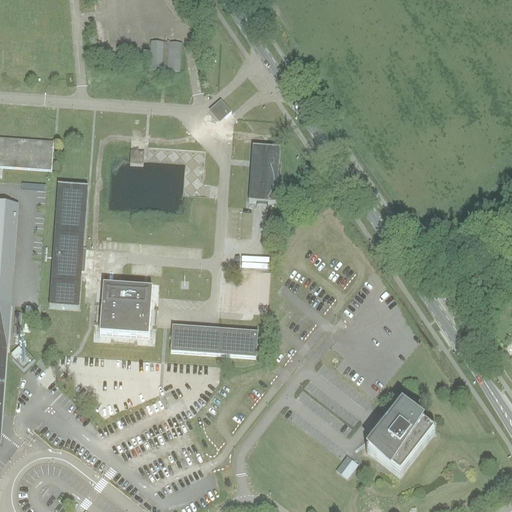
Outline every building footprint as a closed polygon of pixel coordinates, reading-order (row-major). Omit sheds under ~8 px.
[(180,73),(182,45),(151,43),(149,71),(180,73)] [(221,102),(209,113),(219,124),(231,114),(221,102)] [(0,140),(0,168),(52,172),(54,144),(0,140)] [(276,206),(280,150),(253,148),(249,204),(276,206)] [(130,161),(130,165),(143,166),(144,162),(144,153),(131,153),(130,161)] [(82,274),(88,189),(58,187),(49,308),(80,311),(82,274)] [(0,446),(1,446),(6,359),(9,306),(0,305),(0,281),(12,271),(17,206),(0,204),(0,446)] [(103,287),(100,337),(149,340),(152,291),(103,287)] [(258,334),(173,328),(171,356),(256,362),(258,334)] [(15,360),(23,353),(18,349),(11,356),(15,360)] [(400,478),(434,434),(402,409),(391,423),(368,453),(400,478)] [(344,463),(336,473),(347,481),(358,467),(347,458),(344,463)]
